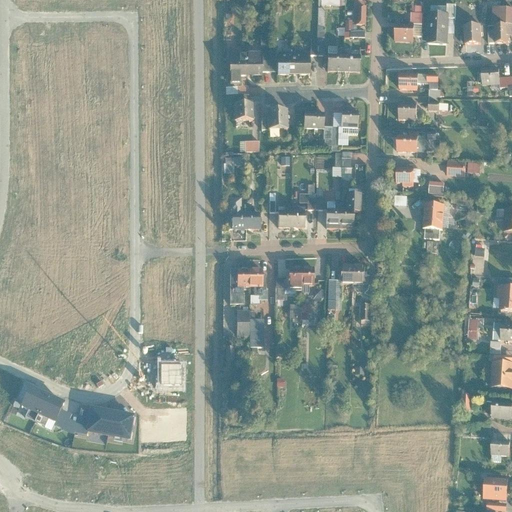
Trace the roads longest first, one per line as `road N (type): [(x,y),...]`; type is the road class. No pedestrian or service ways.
road 1 (residential): [(1,18),(127,25),(136,253),(134,347),(124,382),(100,396),(71,395),(0,364)]
road 2 (residential): [(375,94),(370,247),(234,251)]
road 3 (residential): [(1,18),(0,194)]
road 4 (residential): [(130,510),(278,505)]
road 5 (residential): [(511,60),(376,63)]
